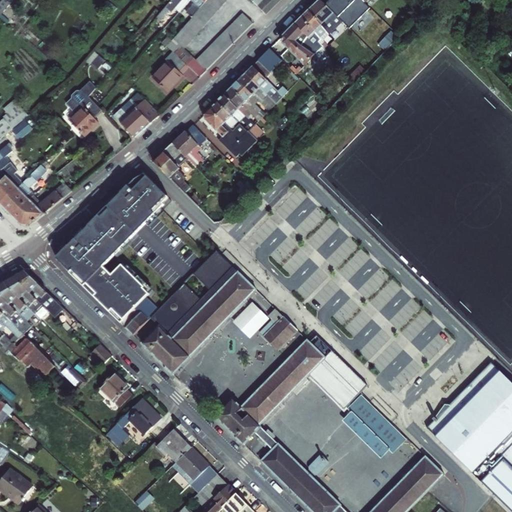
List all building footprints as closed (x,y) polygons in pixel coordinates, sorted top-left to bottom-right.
[(174,0),(170,5),(174,9),(172,10),(179,16),(182,11),(178,7),(185,0),(184,0),(174,0)] [(210,0),(198,14),(194,20),(188,26),(180,35),(175,41),(181,47),(185,50),(229,0),(210,0)] [(198,14),(210,0),(192,0),(190,2),(197,8),(194,11),(198,14)] [(260,0),(256,5),(268,17),(285,0),(260,0)] [(322,0),(320,3),(333,16),(340,9),(330,0),(322,0)] [(310,12),(330,37),(342,24),(333,16),(320,3),(310,12)] [(379,16),(371,8),(361,18),(369,26),(379,16)] [(310,12),(302,20),(316,35),(322,41),(325,44),(330,37),(310,12)] [(208,72),(255,25),(245,15),(197,62),(208,72)] [(383,20),(379,16),(369,26),(373,30),(383,20)] [(296,26),(305,35),(308,39),(310,41),(316,35),(302,20),(296,26)] [(174,30),(180,35),(188,26),(182,21),(174,30)] [(284,46),(289,51),(305,35),(296,26),(283,39),(284,46)] [(302,47),(308,39),(305,35),(289,51),(306,68),(315,57),(302,47)] [(181,47),(175,41),(168,49),(173,53),(188,68),(200,79),(208,72),(197,62),(185,50),(181,47)] [(181,76),(188,68),(173,53),(165,61),(168,64),(152,81),(167,94),(183,77),(181,76)] [(265,79),(270,74),(258,63),(246,75),(266,94),(273,102),(277,106),(289,93),(284,88),(279,93),(265,79)] [(246,75),(240,82),(259,102),(266,94),(246,75)] [(259,102),(240,82),(233,89),(252,108),(259,102)] [(233,89),(225,97),(245,116),(252,108),(233,89)] [(114,118),(136,140),(160,118),(139,96),(136,98),(138,101),(137,102),(141,107),(133,113),(126,107),(114,118)] [(225,97),(218,104),(233,118),(236,115),(242,121),(246,117),(245,116),(225,97)] [(74,112),(75,113),(90,99),(74,112)] [(88,128),(91,131),(99,125),(94,119),(102,112),(90,99),(75,113),(76,114),(75,115),(88,128)] [(270,113),(277,106),(273,102),(268,107),(269,108),(267,110),(270,113)] [(218,104),(211,111),(230,129),(233,133),(240,126),(237,123),(234,126),(229,121),(233,118),(218,104)] [(259,115),(254,110),(250,114),(255,119),(254,121),(255,122),(254,124),(256,127),(264,120),(259,115)] [(264,110),(259,115),(264,120),(270,113),(267,110),(265,112),(264,110)] [(249,135),(240,126),(233,133),(236,135),(231,140),(228,136),(229,134),(227,132),(230,129),(211,111),(206,116),(207,122),(224,139),(221,142),(237,158),(240,155),(243,158),(265,136),(256,127),(249,135)] [(75,115),(69,121),(81,134),(88,128),(75,115)] [(0,121),(0,138),(2,140),(12,131),(1,120),(0,121)] [(13,130),(18,139),(31,132),(26,123),(13,130)] [(209,142),(195,127),(187,134),(201,149),(209,142)] [(88,128),(81,134),(84,138),(91,131),(88,128)] [(203,151),(201,149),(187,134),(174,146),(180,152),(198,170),(205,162),(198,155),(203,151)] [(8,143),(0,150),(0,154),(3,157),(10,151),(9,148),(11,146),(8,143)] [(174,146),(155,165),(184,194),(190,189),(186,185),(191,181),(171,160),(180,152),(174,146)] [(0,184),(6,178),(2,172),(7,167),(6,166),(9,163),(3,157),(0,154),(0,184)] [(2,172),(6,178),(12,172),(7,167),(2,172)] [(0,205),(12,217),(30,202),(36,197),(30,191),(43,177),(37,172),(36,173),(29,180),(26,183),(20,189),(0,205)] [(0,184),(0,205),(20,189),(26,183),(22,179),(20,181),(12,172),(6,178),(0,184)] [(56,259),(122,325),(136,311),(150,297),(143,289),(144,288),(122,266),(112,276),(102,266),(170,199),(148,177),(134,192),(128,186),(56,259)] [(255,188),(249,183),(239,194),(245,199),(255,188)] [(30,202),(12,217),(13,218),(23,227),(32,228),(74,193),(66,185),(38,209),(30,202)] [(143,346),(174,376),(258,292),(217,252),(194,276),(211,292),(202,301),(186,285),(183,288),(166,305),(151,320),(160,329),(143,346)] [(25,272),(14,279),(48,312),(58,322),(67,314),(48,294),(25,272)] [(14,279),(4,285),(35,315),(40,310),(45,315),(48,312),(14,279)] [(0,286),(0,295),(20,315),(23,312),(28,317),(31,315),(38,322),(40,320),(35,315),(4,285),(0,286)] [(0,295),(0,312),(6,317),(10,322),(13,319),(17,324),(20,321),(25,326),(28,323),(20,315),(0,295)] [(268,318),(254,304),(235,324),(252,341),(271,321),(268,318)] [(122,325),(127,330),(141,315),(136,311),(122,325)] [(285,319),(277,311),(268,318),(274,322),(262,334),(266,338),(285,319)] [(6,317),(0,312),(0,321),(8,329),(13,324),(10,322),(6,317)] [(127,330),(135,338),(149,323),(149,322),(141,315),(127,330)] [(285,319),(266,338),(274,347),(280,353),(299,333),(285,319)] [(14,348),(25,337),(22,334),(11,345),(14,348)] [(0,342),(0,350),(4,354),(7,355),(10,352),(14,348),(11,345),(9,340),(6,336),(0,342)] [(14,348),(10,352),(22,364),(26,361),(46,381),(56,368),(25,337),(14,348)] [(362,396),(326,360),(323,357),(314,348),(308,343),(242,410),(234,401),(217,419),(226,428),(245,446),(256,435),(262,429),(260,427),(310,377),(345,412),(362,396)] [(319,343),(314,348),(323,357),(328,351),(319,343)] [(102,349),(94,357),(105,369),(113,360),(102,349)] [(333,353),(326,360),(362,396),(369,389),(333,353)] [(511,383),(496,368),(431,434),(511,509),(511,383)] [(100,392),(114,377),(114,376),(99,391),(100,392)] [(100,392),(108,401),(123,386),(114,377),(100,392)] [(123,386),(108,401),(117,410),(129,398),(126,394),(129,391),(123,386)] [(376,410),(363,397),(349,411),(353,415),(344,424),(354,433),(363,423),(374,412),(376,410)] [(129,398),(117,410),(118,411),(131,399),(129,398)] [(143,401),(112,433),(124,444),(130,437),(124,431),(133,423),(147,437),(162,420),(143,401)] [(363,423),(354,433),(382,461),(390,452),(394,456),(409,442),(376,410),(374,412),(363,423)] [(262,429),(256,435),(261,440),(259,442),(267,450),(269,447),(274,452),(275,451),(280,446),(275,441),(277,439),(269,432),(267,434),(262,429)] [(154,452),(171,469),(190,451),(173,434),(154,452)] [(311,477),(280,446),(275,451),(282,457),(277,462),(302,486),(311,477)] [(0,471),(12,456),(4,451),(0,456),(0,471)] [(171,469),(170,470),(197,496),(217,477),(190,451),(171,469)] [(274,452),(263,464),(294,494),(302,486),(277,462),(282,457),(275,451),(274,452)] [(313,475),(326,461),(323,458),(321,458),(311,468),(310,472),(313,475)] [(410,511),(445,477),(427,460),(375,511),(346,511),(311,477),(302,486),(294,494),(311,511),(410,511)] [(326,461),(313,475),(315,477),(319,477),(328,467),(329,464),(326,461)] [(12,470),(0,485),(0,489),(21,505),(35,486),(12,470)] [(191,502),(201,511),(203,511),(215,501),(217,499),(229,488),(217,477),(197,496),(191,502)] [(238,497),(229,488),(217,499),(215,501),(203,511),(221,511),(226,508),(238,497)] [(253,511),(238,497),(226,508),(230,511),(253,511)]
